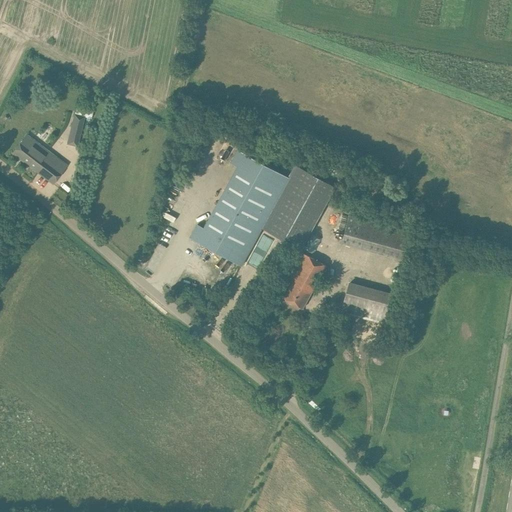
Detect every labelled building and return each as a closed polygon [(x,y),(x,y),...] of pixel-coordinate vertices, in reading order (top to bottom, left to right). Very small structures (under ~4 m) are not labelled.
[(84,117),(74,114),(67,144),(77,147),(84,117)] [(66,165),(26,135),(13,153),(52,183),(66,165)] [(241,266),(289,178),(238,150),(231,163),(238,167),(205,228),(198,224),(190,238),(241,266)] [(413,233),(349,216),(342,243),(406,261),(413,233)] [(326,266),(303,253),(290,278),(293,280),(283,298),(302,309),(326,266)] [(396,295),(349,283),(342,312),(388,325),(396,295)]
